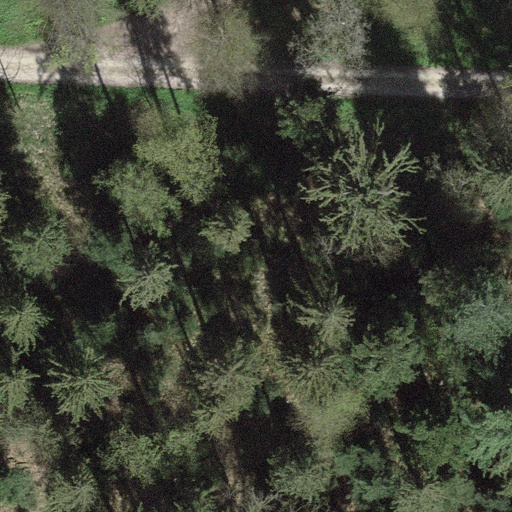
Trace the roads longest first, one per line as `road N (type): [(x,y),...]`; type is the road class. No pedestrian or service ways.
road 1 (track): [(0,62),(511,74)]
road 2 (track): [(138,0),(0,43)]
